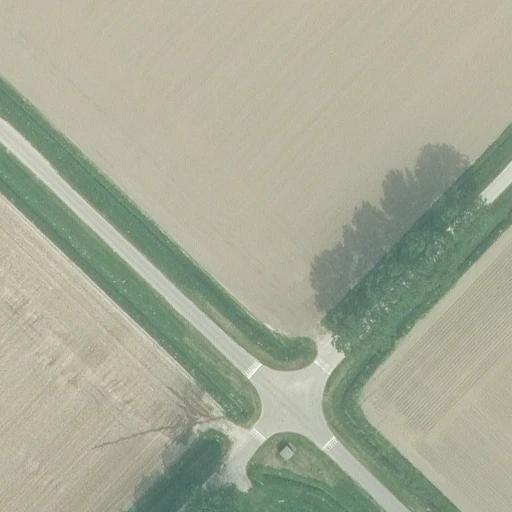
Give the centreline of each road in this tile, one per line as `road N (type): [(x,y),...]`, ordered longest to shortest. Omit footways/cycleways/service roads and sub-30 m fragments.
road 1 (unclassified): [(286,402),(0,129)]
road 2 (unclassified): [(286,402),(511,172)]
road 3 (unclassified): [(399,511),(286,402)]
road 4 (track): [(182,511),(286,402)]
